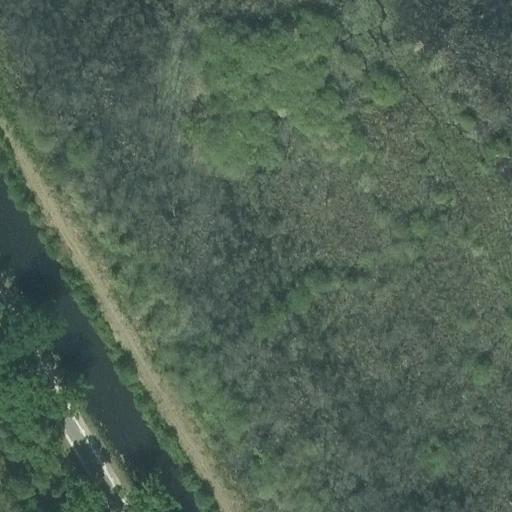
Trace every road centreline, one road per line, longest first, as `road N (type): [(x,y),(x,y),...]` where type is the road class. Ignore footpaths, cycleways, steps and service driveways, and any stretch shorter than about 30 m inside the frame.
road 1 (track): [(239,511),(0,102)]
road 2 (tertiary): [(119,511),(0,311)]
